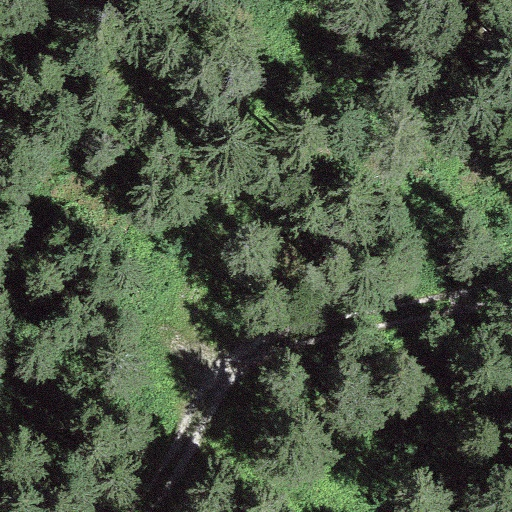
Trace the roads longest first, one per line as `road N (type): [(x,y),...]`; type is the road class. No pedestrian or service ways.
road 1 (track): [(226,397),(180,349),(185,295),(246,201),(320,0)]
road 2 (track): [(511,293),(351,336),(226,397),(163,511)]
